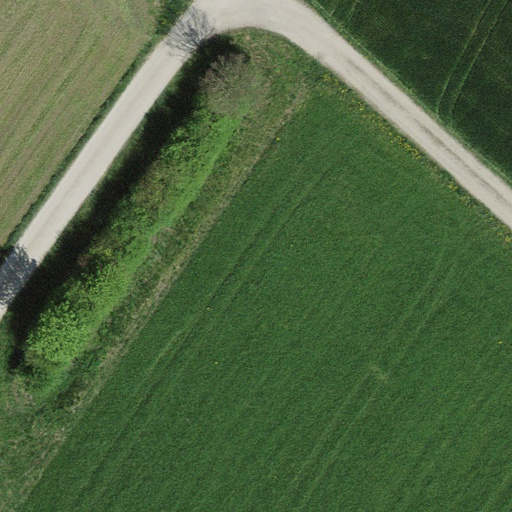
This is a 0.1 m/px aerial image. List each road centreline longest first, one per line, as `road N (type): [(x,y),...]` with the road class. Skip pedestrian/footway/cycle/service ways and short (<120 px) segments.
road 1 (track): [(0,296),(212,0)]
road 2 (track): [(282,0),(511,207)]
